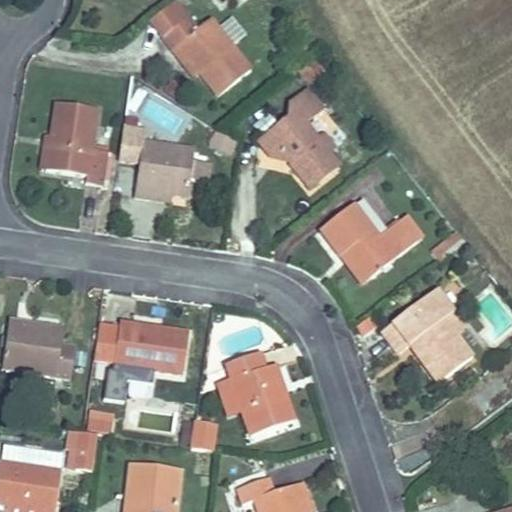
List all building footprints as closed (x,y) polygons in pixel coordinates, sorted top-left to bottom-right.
[(231,17),(218,25),(231,45),(244,37),(231,17)] [(179,51),(199,75),(218,98),(250,72),(209,22),(197,31),(187,19),(161,39),(174,55),(179,51)] [(193,79),(199,75),(179,51),(174,55),(193,79)] [(314,60),(306,66),(316,78),(323,72),(314,60)] [(316,78),(306,66),(297,74),(306,86),(316,78)] [(285,156),(292,164),(301,175),(299,176),(311,190),(338,168),(328,156),(333,151),(322,138),(316,143),(303,127),(321,112),(306,93),(288,107),(286,122),(258,145),(271,161),(277,156),(278,156),(279,157),(281,157),(283,157),(284,156),(285,156)] [(51,140),(46,173),(86,179),(85,186),(103,188),(108,154),(92,151),(98,112),(55,106),(51,140)] [(41,172),(46,173),(51,140),(45,138),(41,172)] [(152,194),(172,198),(187,200),(194,152),(142,145),(137,176),(135,192),(134,199),(151,202),(152,194)] [(271,161),(292,164),(285,156),(284,156),(283,157),(281,157),(279,157),(278,156),(277,156),(271,161)] [(120,190),(135,192),(137,176),(122,174),(120,190)] [(171,205),(172,198),(152,194),(151,202),(171,205)] [(418,244),(401,223),(378,242),(352,208),(320,233),(340,259),(346,255),(368,283),(418,244)] [(407,219),(401,223),(418,244),(423,240),(407,219)] [(465,246),(456,235),(431,255),(439,266),(465,246)] [(362,287),(368,283),(346,255),(340,259),(362,287)] [(444,322),(449,318),(452,316),(435,294),(383,333),(400,355),(410,348),(439,386),(471,361),(452,336),(454,335),(444,322)] [(459,331),(449,318),(444,322),(454,335),(459,331)] [(95,347),(115,350),(119,324),(99,322),(95,347)] [(9,323),(8,328),(31,332),(32,327),(9,323)] [(128,370),(155,374),(182,377),(188,335),(119,324),(115,350),(110,383),(126,385),(127,382),(128,370)] [(31,332),(8,328),(1,371),(56,379),(61,348),(63,331),(32,327),(31,332)] [(76,350),(61,348),(56,379),(71,381),(76,350)] [(232,384),(242,414),(251,439),(294,424),(275,368),(265,372),(260,357),(226,368),(232,384)] [(154,386),(155,374),(128,370),(127,382),(154,386)] [(497,380),(477,396),(490,413),(511,396),(497,380)] [(229,418),(242,414),(232,384),(219,388),(229,418)] [(110,424),(87,420),(86,432),(108,436),(110,424)] [(211,453),(214,429),(195,426),(191,451),(211,453)] [(67,471),(92,474),(96,437),(70,434),(68,452),(70,452),(67,471)] [(431,465),(425,445),(399,453),(406,473),(431,465)] [(6,511),(7,510),(20,511),(55,511),(63,456),(2,448),(0,465),(0,511),(6,511)] [(175,511),(180,472),(130,467),(126,499),(135,500),(134,507),(131,506),(130,511),(175,511)] [(299,511),(291,490),(291,489),(272,495),(267,481),(237,492),(242,507),(254,503),(256,511),(299,511)] [(310,511),(302,486),(291,490),(299,511),(310,511)] [(126,499),(124,511),(130,511),(131,506),(134,507),(135,500),(126,499)]
